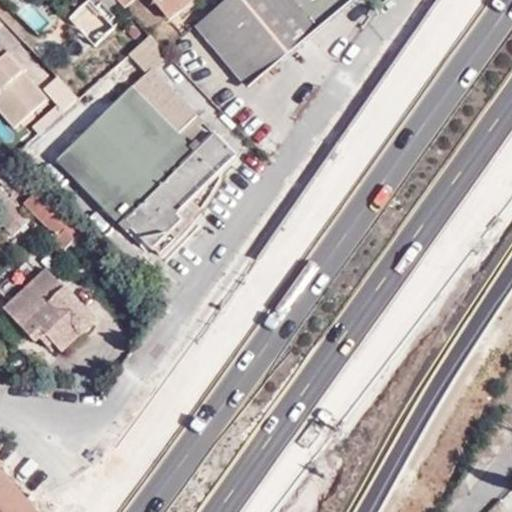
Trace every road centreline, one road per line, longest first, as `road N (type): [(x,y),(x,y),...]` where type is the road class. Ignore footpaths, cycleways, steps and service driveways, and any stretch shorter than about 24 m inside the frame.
road 1 (motorway): [(501,0),(137,511)]
road 2 (motorway): [(218,511),(511,109)]
road 3 (motorway): [(243,511),(511,164)]
road 4 (motorway): [(360,511),(511,251)]
